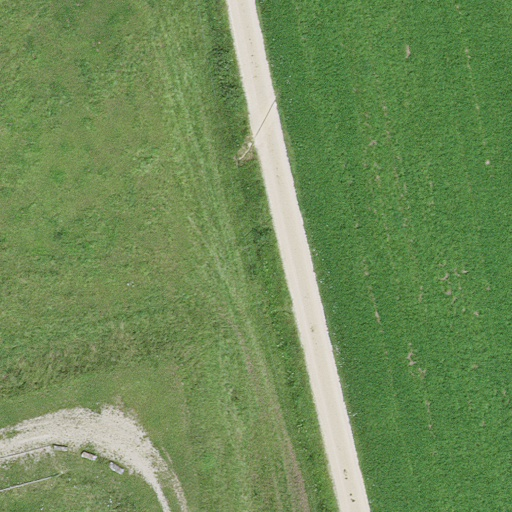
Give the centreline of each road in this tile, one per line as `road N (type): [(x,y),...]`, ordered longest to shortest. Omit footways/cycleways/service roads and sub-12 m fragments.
road 1 (track): [(240,0),(347,511)]
road 2 (track): [(0,441),(58,426),(121,435),(149,461),(174,511)]
